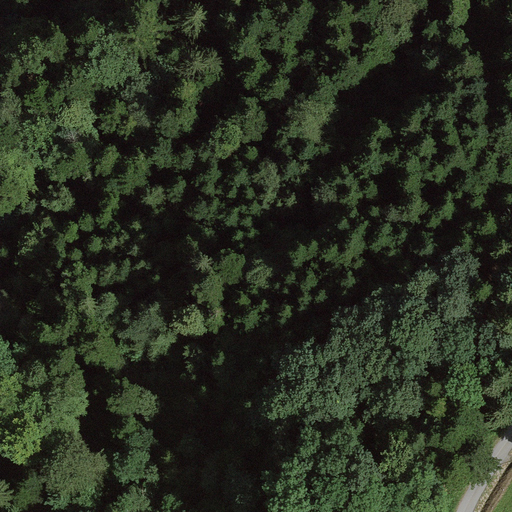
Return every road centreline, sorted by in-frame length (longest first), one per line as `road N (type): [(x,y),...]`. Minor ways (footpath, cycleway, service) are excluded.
road 1 (track): [(86,511),(136,490),(153,466),(173,378),(348,163),(424,94),(511,37)]
road 2 (track): [(0,230),(218,0)]
